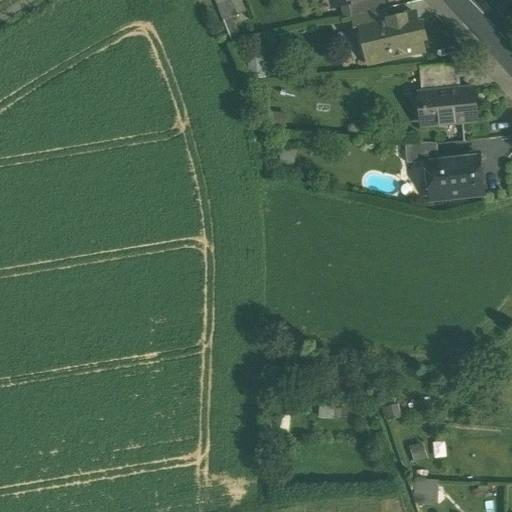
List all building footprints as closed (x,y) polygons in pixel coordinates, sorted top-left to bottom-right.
[(364,0),(349,4),(352,16),(387,8),(384,0),(364,0)] [(387,8),(352,16),(354,29),(361,27),(361,26),(389,20),(387,8)] [(389,20),(361,26),(361,27),(368,60),(392,55),(393,58),(424,50),(415,14),(389,20)] [(449,65),(420,67),(422,93),(452,90),(449,65)] [(452,90),(422,93),(425,126),(477,121),(474,88),(452,90)] [(437,145),(405,142),(407,164),(427,161),(427,160),(439,159),(437,145)] [(439,159),(427,160),(427,161),(431,200),(483,194),(479,155),(439,159)] [(411,445),(414,461),(428,458),(425,443),(411,445)] [(415,502),(440,503),(440,478),(415,478),(415,502)]
